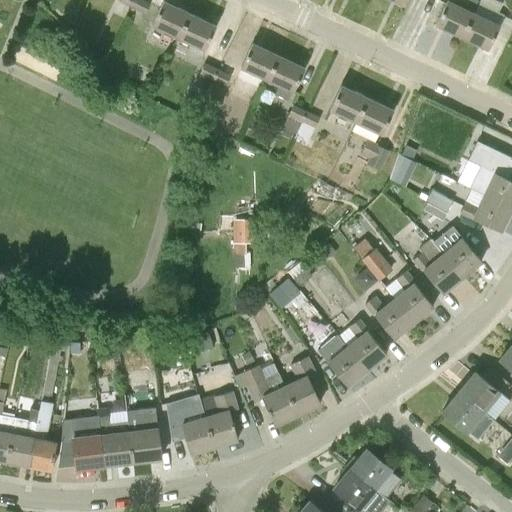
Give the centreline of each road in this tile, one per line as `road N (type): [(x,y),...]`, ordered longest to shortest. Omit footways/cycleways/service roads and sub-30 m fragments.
road 1 (residential): [(511,116),(267,0)]
road 2 (residential): [(0,491),(88,499),(237,474)]
road 3 (residential): [(370,402),(439,353),(511,279)]
road 4 (residential): [(511,511),(370,402)]
road 5 (residential): [(237,474),(294,450),(370,402)]
